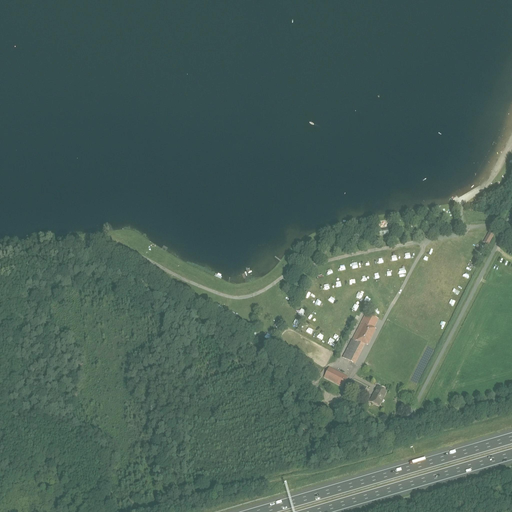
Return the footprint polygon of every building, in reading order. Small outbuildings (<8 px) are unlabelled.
[(379,230),(379,236),(395,234),(394,228),(379,230)] [(494,234),(489,231),(484,240),(489,243),(494,234)] [(355,364),(365,344),(368,346),(376,329),(373,328),(377,321),(365,315),(352,340),(352,339),(342,358),(355,364)] [(308,371),(311,366),(299,359),(296,364),(308,371)] [(321,369),(312,364),(311,366),(308,371),(308,372),(317,378),(321,369)] [(329,367),(324,377),(342,387),(348,377),(329,367)] [(352,380),(347,389),(362,397),(366,387),(352,380)] [(386,391),(377,387),(376,390),(375,393),(374,393),(370,402),(379,406),(381,403),(383,399),(386,391)] [(323,407),(317,403),(311,413),(317,417),(323,407)]
